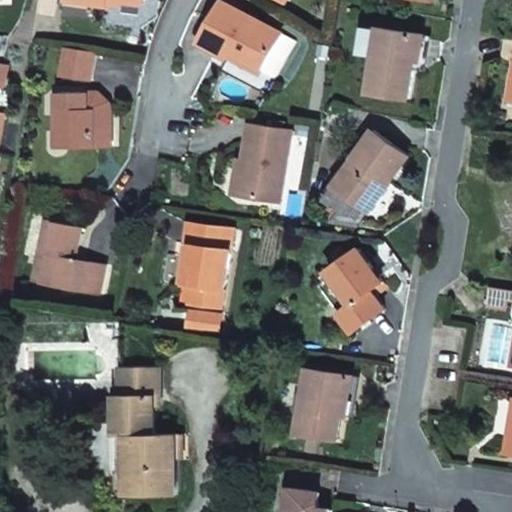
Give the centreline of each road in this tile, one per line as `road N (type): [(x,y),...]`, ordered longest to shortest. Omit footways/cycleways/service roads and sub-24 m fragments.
road 1 (residential): [(476,0),(405,423),(436,485),(497,497)]
road 2 (residential): [(190,0),(168,56),(156,127),(130,178)]
